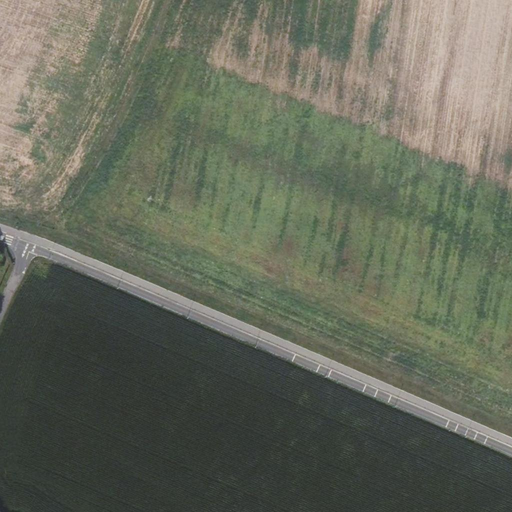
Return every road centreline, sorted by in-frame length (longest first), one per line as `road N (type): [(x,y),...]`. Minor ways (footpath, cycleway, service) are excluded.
road 1 (unclassified): [(32,243),(511,448)]
road 2 (track): [(32,243),(90,164),(162,0)]
